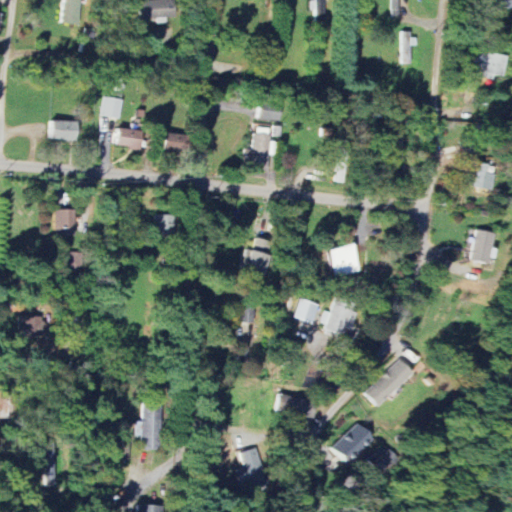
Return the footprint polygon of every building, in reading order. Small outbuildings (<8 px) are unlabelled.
[(61,0),(59,22),(78,25),(80,0),(61,0)] [(137,19),(173,18),(172,0),(171,0),(137,1),(137,19)] [(400,64),(410,64),(410,43),(413,43),(413,32),(401,31),(400,64)] [(479,69),(478,79),(490,80),(491,76),(501,77),(502,54),(473,52),(472,68),(479,69)] [(122,99),(103,97),(101,117),(120,119),(122,99)] [(280,121),(283,106),(259,102),(256,118),(280,121)] [(77,121),(51,120),(50,140),(76,141),(77,121)] [(142,148),(143,121),(131,120),(131,129),(116,128),(115,147),(142,148)] [(243,169),(267,169),(268,135),(251,134),(250,149),(244,149),(243,169)] [(489,191),(494,167),(473,162),(469,186),(489,191)] [(53,235),(74,235),(75,210),(54,209),(53,235)] [(173,215),(155,215),(154,234),(173,235),(173,215)] [(493,234),(475,229),(472,239),(468,238),(463,259),(490,265),(494,249),(490,248),(493,234)] [(271,241),(254,237),(249,256),(243,254),(240,268),(264,273),(271,241)] [(327,249),(333,277),(359,272),(353,244),(327,249)] [(293,318),(312,324),(318,305),(299,298),(293,318)] [(356,309),(334,301),(324,329),(347,336),(356,309)] [(234,316),(240,343),(260,339),(254,312),(234,316)] [(79,326),(79,313),(68,313),(68,326),(79,326)] [(46,337),(46,318),(18,317),(17,336),(46,337)] [(374,406),(411,372),(398,359),(362,393),(374,406)] [(275,414),(313,416),(314,398),(276,397),(275,414)] [(329,450),(344,464),(371,437),(356,422),(329,450)] [(41,450),(42,486),(55,485),(54,443),(45,443),(45,450),(41,450)] [(238,483),(248,481),(249,486),(264,484),(258,448),(238,451),(241,468),(235,469),(238,483)]
